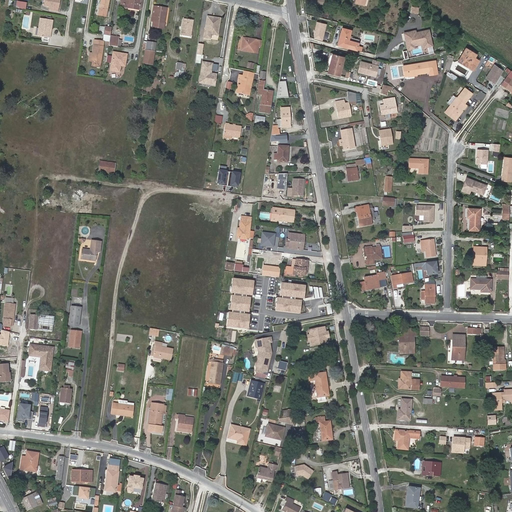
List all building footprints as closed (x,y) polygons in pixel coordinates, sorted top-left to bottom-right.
[(108,0),(101,0),(99,16),(106,17),(108,0)] [(129,6),(140,7),(141,0),(121,0),(121,2),(124,3),(123,7),(128,8),(129,6)] [(163,28),(166,8),(154,6),(153,11),(155,11),(153,22),(152,27),(163,28)] [(204,33),(211,34),(217,35),(220,21),(211,20),(212,17),(207,16),(204,33)] [(49,28),(51,19),(41,18),(38,36),(42,37),(49,38),(51,28),(49,28)] [(193,21),(184,19),(182,34),(190,36),(193,21)] [(326,24),(317,22),(314,34),(315,39),(322,41),(326,24)] [(351,30),(342,27),(339,38),(341,38),(340,45),(356,50),(358,43),(348,40),(351,30)] [(415,32),(404,34),(407,48),(424,44),(425,48),(432,47),(428,31),(415,34),(415,32)] [(110,38),(109,45),(118,47),(118,45),(121,46),(122,41),(118,41),(119,40),(110,38)] [(255,46),(256,40),(243,38),(241,50),(257,53),(258,46),(255,46)] [(104,41),(103,41),(95,40),(93,52),(90,52),(88,61),(92,62),(92,66),(100,67),(104,41)] [(147,42),(146,50),(155,51),(156,43),(147,42)] [(424,44),(407,48),(408,52),(415,51),(414,48),(423,46),(423,49),(425,48),(424,44)] [(458,60),(473,69),(475,65),(476,64),(476,63),(476,62),(477,62),(476,61),(476,60),(476,59),(475,59),(475,58),(474,58),(475,58),(476,54),(466,48),(458,60)] [(155,51),(146,50),(144,63),(152,65),(155,51)] [(128,54),(112,51),(109,71),(120,73),(121,67),(125,68),(128,54)] [(328,73),(340,76),(344,57),(332,54),(328,73)] [(449,70),(453,59),(448,57),(445,68),(449,70)] [(435,60),(406,65),(408,75),(416,74),(429,71),(429,74),(437,72),(435,60)] [(211,74),(212,63),(202,61),(199,82),(215,84),(216,75),(211,74)] [(380,65),(361,61),(358,73),(377,78),(380,65)] [(175,76),(182,78),(184,64),(177,63),(175,76)] [(494,64),(485,78),(495,84),(504,70),(494,64)] [(448,72),(446,75),(456,81),(458,77),(452,73),(451,74),(448,72)] [(241,81),(240,87),(239,93),(249,95),(252,78),(243,76),(239,75),(238,80),(241,81)] [(511,80),(506,77),(501,84),(505,87),(505,88),(511,92),(511,80)] [(270,113),(273,92),(263,90),(264,83),(260,82),(258,93),(262,94),(260,112),(270,113)] [(382,85),(381,94),(388,94),(388,91),(392,91),(392,86),(382,85)] [(393,88),(391,92),(398,97),(401,94),(393,88)] [(456,98),(451,105),(445,112),(453,119),(458,113),(459,114),(466,105),(463,103),(471,93),(465,89),(457,99),(456,98)] [(479,91),(477,96),(483,99),(486,94),(479,91)] [(355,94),(347,92),(348,102),(349,102),(356,101),(355,94)] [(448,103),(451,105),(456,98),(453,95),(448,103)] [(385,114),(390,113),(397,112),(394,98),(384,100),(384,105),(380,106),(382,115),(385,114)] [(346,110),(344,104),(344,101),(336,102),(339,118),(351,116),(350,111),(348,111),(347,109),(346,110)] [(278,126),(278,127),(290,127),(289,108),(281,108),(282,120),(278,120),(278,126)] [(247,114),(244,117),(252,124),(254,114),(250,113),(247,114)] [(265,117),(256,116),(255,123),(264,124),(265,117)] [(232,136),(239,137),(241,126),(225,124),(223,137),(231,139),(232,136)] [(344,149),(355,148),(351,129),(341,131),(342,139),(343,142),(344,149)] [(391,129),(380,131),(382,146),(393,144),(391,129)] [(287,134),(279,134),(271,135),(270,143),(287,142),(287,134)] [(288,146),(278,146),(278,154),(274,154),(274,159),(277,159),(277,161),(287,162),(288,146)] [(488,165),(489,150),(477,149),(476,165),(488,165)] [(511,168),(511,157),(505,157),(502,180),(511,181),(511,168)] [(409,159),(409,167),(419,168),(419,173),(427,174),(428,160),(409,159)] [(114,173),(115,163),(100,161),(99,171),(114,173)] [(358,171),(356,171),(355,164),(346,166),(348,181),(358,180),(357,174),(359,173),(358,171)] [(228,171),(219,170),(217,184),(226,185),(228,171)] [(240,173),(232,171),(230,186),(238,187),(240,173)] [(287,174),(278,174),(276,188),(286,191),(287,174)] [(384,192),(391,192),(392,178),(386,177),(384,192)] [(304,179),(294,178),(293,195),(303,196),(304,179)] [(487,185),(466,178),(461,191),(469,194),(471,190),(483,195),(487,185)] [(272,197),(273,184),(264,183),(263,197),(272,197)] [(78,204),(79,191),(68,190),(67,203),(78,204)] [(371,221),(374,220),(371,205),(357,208),(360,226),(371,224),(371,221)] [(434,206),(416,206),(416,215),(424,215),(424,222),(433,222),(434,206)] [(276,221),(276,219),(293,222),(294,211),(273,208),(271,220),(276,221)] [(470,230),(479,231),(480,209),(468,208),(468,217),(470,217),(470,230)] [(242,216),(240,228),(239,231),(237,231),(236,238),(248,239),(248,238),(252,238),(253,231),(249,231),(251,217),(242,216)] [(276,234),(262,232),(260,246),(274,247),(276,234)] [(301,242),(303,242),(304,235),(289,233),(288,239),(287,239),(286,245),(290,245),(289,248),(300,249),(301,242)] [(433,239),(424,240),(426,251),(427,257),(435,256),(433,239)] [(101,242),(91,240),(90,250),(83,249),(81,258),(95,260),(96,251),(99,252),(101,242)] [(376,247),(363,248),(364,254),(366,254),(367,260),(366,260),(366,264),(374,263),(374,259),(381,258),(379,244),(376,244),(376,247)] [(477,256),(477,265),(485,265),(486,248),(474,247),(473,256),(477,256)] [(296,260),(293,260),(292,267),(287,266),(287,270),(285,270),(284,272),(304,275),(304,273),(305,273),(307,261),(296,259),(296,260)] [(280,267),(263,265),(262,276),(279,278),(280,267)] [(359,283),(360,291),(366,289),(380,287),(378,280),(386,279),(385,272),(377,274),(377,275),(364,278),(365,282),(359,283)] [(411,273),(395,275),(396,287),(403,286),(402,283),(412,281),(411,273)] [(254,281),(232,279),(231,292),(253,294),(254,281)] [(491,292),(491,280),(486,280),(481,280),(477,280),(471,279),(470,289),(481,290),(481,292),(491,292)] [(306,286),(281,283),(280,296),(304,299),(306,286)] [(425,285),(425,291),(425,299),(425,303),(434,303),(434,289),(432,288),(432,285),(425,285)] [(250,298),(231,295),(230,309),(249,311),(250,298)] [(301,300),(277,298),(275,311),(300,313),(301,300)] [(16,303),(6,302),(4,318),(3,324),(11,325),(12,319),(14,319),(16,303)] [(81,307),(71,306),(69,325),(78,326),(81,307)] [(249,315),(227,313),(226,327),(248,329),(249,315)] [(38,329),(39,315),(31,314),(30,329),(38,329)] [(324,327),(309,330),(309,335),(310,341),(311,345),(327,343),(326,338),(325,332),(324,327)] [(159,330),(150,328),(149,335),(158,336),(159,330)] [(10,332),(1,330),(1,335),(0,334),(0,345),(8,347),(10,332)] [(81,331),(71,330),(69,346),(79,347),(81,331)] [(407,353),(407,350),(407,349),(414,348),(413,331),(406,331),(406,336),(403,336),(401,336),(401,343),(399,343),(400,354),(407,353)] [(272,339),(271,334),(256,337),(255,339),(256,343),(258,345),(260,344),(262,345),(262,348),(262,350),(261,351),(260,354),(261,355),(259,363),(257,365),(256,367),(257,369),(263,370),(264,368),(267,369),(272,350),(272,339)] [(454,349),(454,359),(463,359),(464,336),(453,336),(453,348),(454,349)] [(155,346),(153,355),(170,359),(172,349),(161,347),(161,343),(155,342),(155,346)] [(41,357),(39,369),(50,371),(53,347),(30,344),(29,355),(41,357)] [(231,355),(233,349),(222,347),(220,354),(231,356),(231,355)] [(505,364),(505,360),(503,360),(503,347),(492,347),(493,364),(505,364)] [(209,382),(216,383),(217,379),(220,379),(223,360),(211,358),(209,360),(209,361),(212,361),(209,382)] [(277,368),(286,370),(288,363),(279,361),(277,368)] [(66,365),(65,371),(69,372),(68,376),(72,377),(74,363),(69,362),(69,365),(66,365)] [(10,381),(9,373),(8,373),(8,364),(0,364),(0,372),(1,373),(2,377),(0,377),(0,380),(0,382),(10,381)] [(312,374),(313,380),(314,380),(317,396),(329,395),(325,372),(312,374)] [(401,383),(399,382),(398,389),(410,390),(410,380),(411,372),(401,372),(401,379),(401,383)] [(464,387),(464,378),(441,376),(440,386),(464,387)] [(260,398),(263,383),(251,380),(247,395),(260,398)] [(410,380),(410,390),(419,390),(420,380),(410,380)] [(64,388),(62,388),(60,402),(60,405),(61,406),(63,406),(64,405),(65,403),(70,403),(71,389),(69,389),(69,386),(65,385),(64,388)] [(433,388),(433,396),(441,397),(442,389),(433,388)] [(500,401),(505,400),(511,400),(511,389),(504,390),(504,392),(491,393),(492,409),(498,409),(498,405),(500,405),(500,403),(500,401)] [(410,420),(411,400),(402,399),(401,410),(398,410),(398,420),(410,420)] [(162,427),(160,426),(163,404),(152,402),(151,410),(149,425),(148,431),(161,433),(162,427)] [(112,413),(117,414),(117,412),(126,414),(125,415),(132,416),(133,406),(113,403),(112,413)] [(32,419),(33,412),(29,412),(30,405),(19,404),(17,421),(23,421),(24,417),(28,418),(28,419),(32,419)] [(10,410),(0,408),(0,419),(5,420),(5,419),(9,420),(10,410)] [(280,409),(279,424),(293,425),(294,410),(280,409)] [(45,426),(47,411),(39,410),(38,422),(41,423),(41,426),(45,426)] [(177,428),(192,430),(193,417),(185,416),(177,414),(176,418),(178,418),(177,428)] [(324,416),(316,417),(317,422),(320,422),(323,440),(332,439),(330,421),(324,422),(324,416)] [(286,427),(268,423),(265,436),(283,440),(286,427)] [(238,440),(237,442),(246,444),(249,429),(231,424),(228,437),(238,440)] [(409,431),(396,430),(395,440),(398,440),(398,448),(408,450),(409,436),(419,437),(419,431),(409,430),(409,431)] [(469,438),(453,437),(453,451),(457,451),(457,447),(469,447),(469,438)] [(484,438),(475,438),(474,445),(483,446),(484,438)] [(0,440),(0,459),(2,463),(10,459),(0,441),(0,440)] [(27,452),(26,457),(25,461),(21,460),(20,469),(36,472),(38,453),(27,452)] [(62,480),(65,457),(59,456),(56,479),(62,480)] [(428,475),(439,476),(440,463),(426,462),(425,470),(428,471),(428,475)] [(9,480),(12,463),(3,468),(9,480)] [(261,466),(259,467),(257,477),(262,479),(263,477),(267,478),(267,480),(272,481),(275,470),(276,470),(277,465),(269,463),(267,468),(261,466)] [(304,465),(295,467),(297,476),(302,475),(308,480),(313,472),(304,465)] [(88,483),(89,471),(72,470),(72,482),(88,483)] [(105,490),(116,492),(117,485),(119,472),(107,471),(105,490)] [(337,480),(339,488),(349,487),(346,474),(337,475),(336,471),(332,472),(333,481),(337,480)] [(139,478),(133,477),(129,477),(129,478),(128,479),(127,482),(128,482),(127,486),(141,489),(143,479),(139,478)] [(167,486),(155,483),(152,501),(163,503),(167,486)] [(416,508),(418,488),(408,487),(405,507),(416,508)] [(179,491),(175,491),(172,506),(170,511),(181,511),(183,511),(184,508),(180,507),(182,497),(178,496),(179,491)] [(27,510),(42,504),(37,492),(22,499),(27,510)] [(325,492),(322,498),(328,501),(331,495),(325,492)] [(282,509),(288,511),(298,511),(301,508),(293,504),(294,501),(287,497),(285,500),(286,501),(282,509)] [(49,506),(57,504),(56,498),(48,500),(49,506)]
